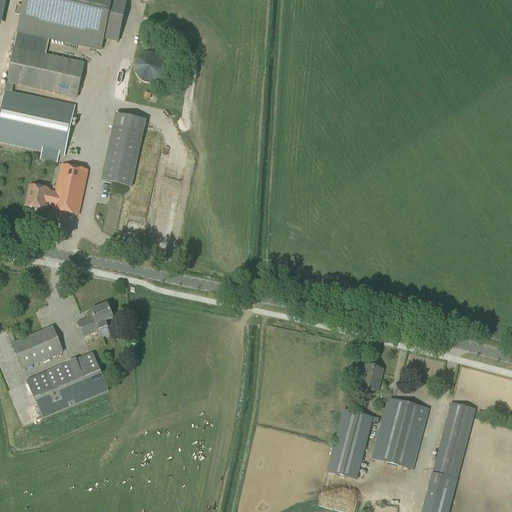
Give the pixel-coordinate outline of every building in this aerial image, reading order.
[(24,0),(0,112),(0,143),(64,157),(74,106),(11,93),(13,85),(76,98),(83,64),(45,56),(48,41),(101,52),(103,41),(118,44),(127,0),(24,0)] [(146,84),(154,83),(161,79),(164,71),(163,63),(159,57),(151,54),(143,55),(137,59),(133,66),(134,74),(139,81),(146,84)] [(115,115),(101,182),(130,189),(145,121),(115,115)] [(78,216),(87,172),(61,166),(56,193),(49,192),(49,191),(30,187),(26,208),(44,211),(45,207),(53,208),(52,211),(78,216)] [(105,322),(112,319),(107,306),(86,315),(88,320),(77,325),(83,338),(107,328),(105,322)] [(21,371),(31,367),(63,354),(52,327),(10,344),(21,371)] [(42,420),(108,392),(92,355),(26,382),(42,420)] [(377,393),(381,377),(380,377),(382,370),(365,366),(362,375),(364,376),(360,389),(377,393)] [(413,472),(429,410),(387,399),(371,461),(413,472)] [(449,511),(455,492),(476,410),(450,404),(429,485),(421,511),(449,511)] [(357,482),(373,419),(342,411),(326,474),(357,482)]
